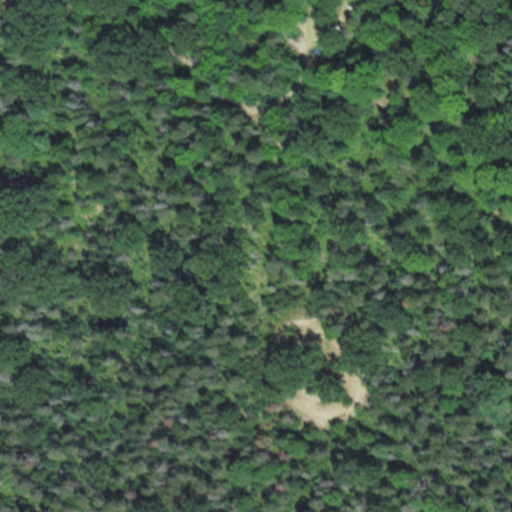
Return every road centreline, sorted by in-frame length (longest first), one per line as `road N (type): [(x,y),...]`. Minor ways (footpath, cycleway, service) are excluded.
road 1 (track): [(511,315),(341,222),(328,192),(288,146),(200,67),(72,0)]
road 2 (track): [(341,222),(326,317),(297,321),(283,333),(277,357),(299,411),(337,419),(364,396),(326,317)]
road 3 (track): [(282,0),(287,30),(309,68),(282,101),(250,112)]
